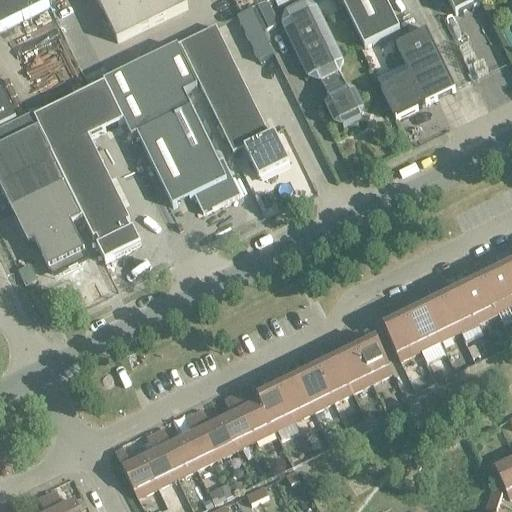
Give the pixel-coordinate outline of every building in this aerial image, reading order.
[(0,0),(0,32),(49,9),(45,0),(0,0)] [(141,7),(138,0),(103,0),(97,3),(107,24),(141,7)] [(187,10),(182,0),(155,0),(141,7),(151,27),(187,10)] [(275,0),(273,1),(278,9),(296,0),(275,0)] [(383,0),(339,0),(364,50),(400,33),(383,0)] [(446,0),(455,17),(489,0),(446,0)] [(307,80),(320,84),(338,76),(343,63),(316,9),(303,4),(285,13),(280,27),(307,80)] [(267,5),(252,12),(263,34),(278,26),(267,5)] [(151,27),(141,7),(107,24),(117,44),(151,27)] [(216,29),(179,47),(220,130),(256,112),(216,29)] [(396,48),(410,76),(440,62),(426,33),(396,48)] [(440,62),(410,76),(380,91),(396,122),(455,92),(440,62)] [(346,91),(338,76),(320,84),(328,100),(325,109),(334,127),(343,130),(361,121),(364,112),(355,94),(346,91)] [(122,123),(105,87),(34,121),(52,158),(94,242),(97,241),(100,247),(97,249),(105,265),(141,247),(133,231),(130,232),(127,226),(129,225),(88,140),(122,123)] [(0,130),(16,123),(7,103),(0,106),(0,130)] [(217,164),(191,111),(137,138),(172,210),(194,199),(203,217),(241,198),(222,161),(217,164)] [(269,137),(256,112),(220,130),(233,156),(244,150),(259,180),(289,165),(274,135),(269,137)] [(0,134),(0,191),(4,200),(59,173),(32,119),(0,134)] [(82,221),(59,173),(4,200),(28,248),(35,244),(71,227),(82,221)] [(89,263),(71,227),(35,244),(53,280),(89,263)] [(487,273),(482,262),(473,267),(478,277),(487,273)] [(478,277),(473,267),(465,271),(470,281),(478,277)] [(511,267),(501,273),(511,294),(511,267)] [(29,268),(19,273),(27,289),(36,284),(29,268)] [(511,309),(511,294),(501,273),(481,283),(498,317),(511,309)] [(448,292),(443,281),(435,285),(440,296),(448,292)] [(498,317),(481,283),(462,292),(479,326),(498,317)] [(440,296),(435,285),(426,290),(431,300),(440,296)] [(479,326),(462,292),(443,302),(459,336),(479,326)] [(410,311),(405,300),(396,304),(401,315),(410,311)] [(459,336),(443,302),(423,311),(440,345),(459,336)] [(401,315),(396,304),(387,309),(392,319),(401,315)] [(440,345),(423,311),(404,321),(420,355),(440,345)] [(420,355),(404,321),(383,331),(400,365),(420,355)] [(361,343),(356,333),(348,337),(353,347),(361,343)] [(353,347),(348,337),(339,341),(344,351),(353,347)] [(393,377),(376,343),(355,353),(372,387),(393,377)] [(323,362),(317,352),(309,356),(314,366),(323,362)] [(372,387),(355,353),(336,363),(353,397),(372,387)] [(314,366),(309,356),(300,360),(305,371),(314,366)] [(353,397),(336,363),(317,372),(333,406),(353,397)] [(284,381),(279,371),(270,375),(275,385),(284,381)] [(333,406),(317,372),(297,382),(314,416),(333,406)] [(440,373),(432,377),(436,386),(444,382),(440,373)] [(275,385),(270,375),(261,379),(266,390),(275,385)] [(314,416),(297,382),(278,391),(294,425),(314,416)] [(257,401),(259,404),(260,404),(275,435),(294,425),(278,391),(275,385),(266,390),(269,395),(257,401)] [(241,393),(232,398),(237,408),(246,404),(241,393)] [(237,408),(232,398),(223,402),(228,412),(237,408)] [(260,404),(259,404),(240,414),(255,445),(275,435),(260,404)] [(202,413),(193,417),(198,427),(207,423),(202,413)] [(255,445),(240,414),(220,423),(235,454),(255,445)] [(198,427),(193,417),(184,421),(190,431),(198,427)] [(373,418),(365,422),(370,432),(378,428),(375,422),(373,418)] [(381,419),(375,422),(378,428),(384,425),(381,419)] [(235,454),(220,423),(201,433),(216,463),(235,454)] [(364,424),(355,429),(359,438),(369,433),(364,424)] [(163,432),(154,436),(159,446),(168,442),(163,432)] [(216,463),(201,433),(182,442),(197,473),(216,463)] [(159,446),(154,436),(146,440),(151,451),(159,446)] [(197,473),(182,442),(162,452),(177,483),(197,473)] [(123,451),(114,455),(120,466),(128,462),(123,451)] [(177,483),(162,452),(143,461),(158,492),(177,483)] [(158,492),(143,461),(122,472),(137,502),(158,492)] [(511,500),(511,462),(494,472),(509,502),(511,500)] [(300,485),(295,475),(286,479),(291,489),(300,485)] [(238,485),(230,489),(235,498),(243,495),(238,485)] [(227,487),(221,490),(227,502),(233,499),(227,487)] [(269,500),(264,490),(255,494),(260,505),(269,500)] [(55,494),(46,498),(51,508),(60,504),(55,494)] [(260,505),(255,494),(246,498),(251,509),(260,505)] [(502,497),(491,494),(488,503),(499,506),(502,497)] [(43,511),(51,508),(46,498),(38,502),(42,511),(43,511)] [(209,501),(202,505),(206,511),(213,508),(209,501)] [(497,511),(499,506),(488,503),(485,511),(497,511)]
